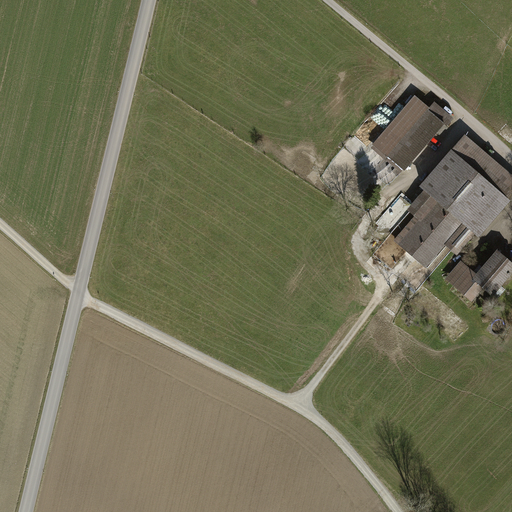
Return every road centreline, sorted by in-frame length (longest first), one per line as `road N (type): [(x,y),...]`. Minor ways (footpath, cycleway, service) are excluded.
road 1 (tertiary): [(26,511),(150,0)]
road 2 (track): [(399,511),(341,442),(299,408),(100,308),(0,223)]
road 3 (unclassified): [(327,0),(511,158)]
road 4 (track): [(299,408),(405,264)]
